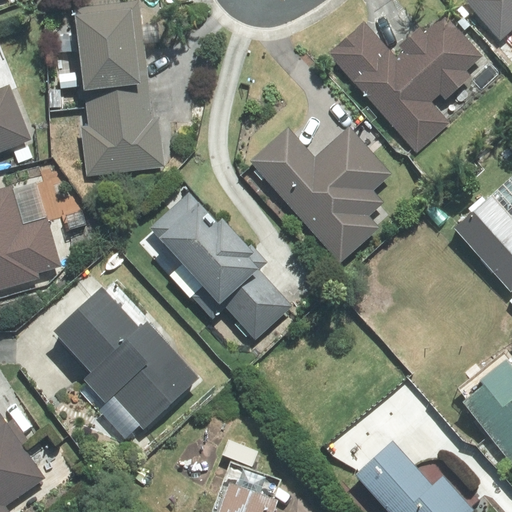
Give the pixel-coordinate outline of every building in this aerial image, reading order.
[(511,0),(467,0),(493,30),(509,15),(511,18),(511,0)] [(90,126),(83,127),(89,177),(168,168),(161,114),(155,115),(143,5),(77,12),(90,126)] [(404,48),(409,54),(396,65),(364,29),(334,55),(373,99),(371,101),(415,150),(444,124),(425,103),(440,90),(446,96),(466,79),(460,72),(477,58),(445,22),(424,40),(419,35),(404,48)] [(0,149),(27,138),(8,92),(0,95),(0,149)] [(251,166),(339,265),(379,231),(368,218),(384,203),(372,190),(389,176),(348,132),(315,162),(288,133),(251,166)] [(222,223),(193,191),(138,241),(232,343),(245,330),(257,343),(297,306),(271,279),(278,272),(228,218),(222,223)] [(0,286),(19,281),(20,284),(36,279),(34,271),(57,265),(45,223),(22,229),(11,192),(0,195),(0,286)] [(511,220),(489,195),(452,228),(510,292),(511,289),(511,220)] [(148,325),(114,286),(60,333),(93,372),(88,377),(110,404),(100,413),(128,445),(204,379),(154,321),(148,325)] [(460,402),(511,465),(511,369),(502,358),(476,380),(480,385),(460,402)] [(0,511),(12,511),(8,506),(48,478),(0,408),(0,511)] [(353,475),(386,511),(468,511),(471,510),(441,477),(430,487),(389,442),(353,475)] [(217,511),(269,511),(274,502),(228,485),(217,511)]
